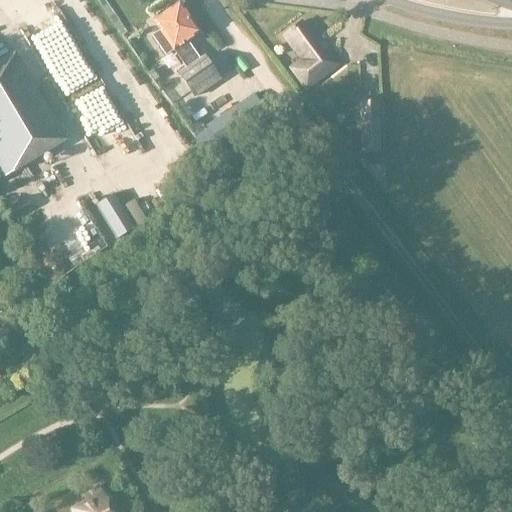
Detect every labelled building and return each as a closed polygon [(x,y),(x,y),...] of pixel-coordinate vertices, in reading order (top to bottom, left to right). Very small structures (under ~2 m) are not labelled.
[(43,20),(52,17),(46,0),(45,0),(37,3),(43,20)] [(177,6),(153,23),(159,31),(151,37),(165,56),(172,51),(186,70),(177,76),(192,97),(218,80),(203,58),(198,61),(185,42),(197,34),(177,6)] [(300,23),(282,36),(300,61),(289,69),(305,91),(338,66),(313,33),(309,36),(300,23)] [(46,73),(61,97),(90,78),(74,54),(46,73)] [(0,178),(64,141),(13,56),(0,63),(0,178)] [(146,67),(155,81),(167,74),(158,60),(146,67)] [(106,174),(134,161),(100,86),(77,96),(106,161),(101,163),(106,174)] [(358,103),(360,156),(380,155),(378,102),(358,103)] [(206,153),(216,146),(218,149),(246,129),(246,128),(257,120),(247,104),(235,112),(235,111),(206,132),(196,139),(206,153)] [(345,147),(337,152),(348,168),(356,163),(345,147)] [(94,206),(116,239),(133,228),(112,195),(94,206)] [(35,276),(60,278),(62,259),(36,257),(35,276)] [(112,511),(102,495),(74,511),(73,511),(112,511)]
